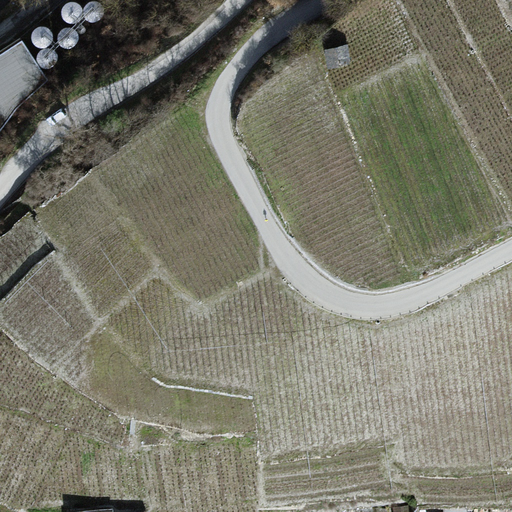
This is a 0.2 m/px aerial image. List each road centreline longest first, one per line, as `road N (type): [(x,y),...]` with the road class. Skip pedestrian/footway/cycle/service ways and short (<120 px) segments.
road 1 (unclassified): [(311,0),(270,31),(220,101),(220,132),(300,279),(349,304),(411,300),(511,247)]
road 2 (unclassified): [(0,196),(64,130),(242,0)]
